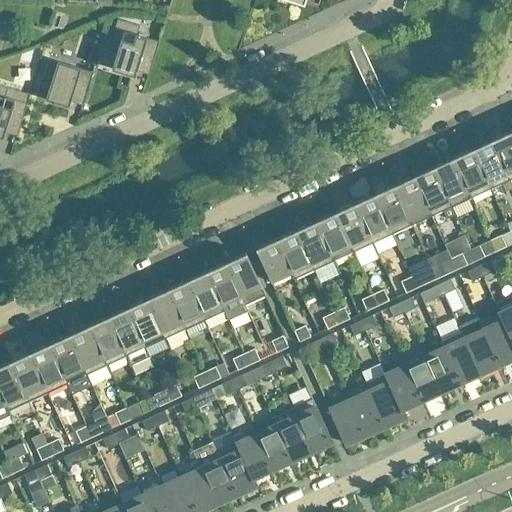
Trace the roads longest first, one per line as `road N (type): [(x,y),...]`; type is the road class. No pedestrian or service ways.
road 1 (residential): [(0,315),(489,90),(511,68)]
road 2 (residential): [(387,0),(376,15),(0,189)]
road 3 (residential): [(302,511),(511,415)]
